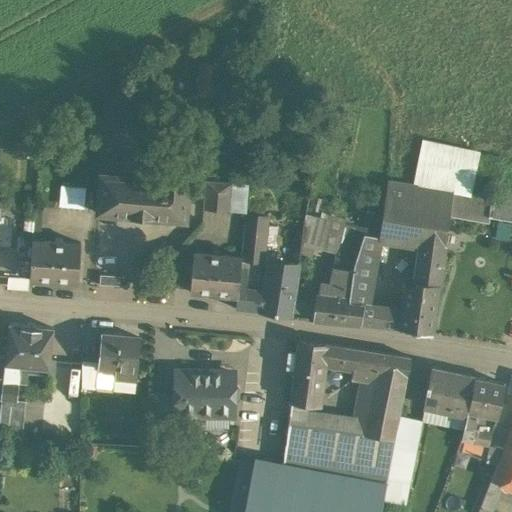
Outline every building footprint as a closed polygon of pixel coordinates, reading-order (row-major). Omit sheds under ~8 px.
[(228,65),(199,63),(196,95),(216,97),(217,84),(226,85),(228,65)] [(136,95),(105,92),(102,132),(125,134),(128,96),(136,96),(136,95)] [(470,193),(476,155),(421,144),(414,183),(453,190),(449,216),(488,223),(490,216),(511,220),(511,193),(490,189),(489,196),(470,193)] [(158,179),(99,174),(96,213),(185,221),(189,180),(158,177),(158,179)] [(247,184),(205,181),(202,209),(244,213),(245,212),(245,203),(247,184)] [(62,204),(87,206),(88,185),(63,183),(62,204)] [(422,243),(445,246),(449,216),(453,190),(414,183),(413,189),(387,185),(384,208),(379,237),(422,243)] [(262,205),(245,203),(245,212),(260,214),(262,205)] [(364,234),(379,237),(384,208),(367,204),(363,226),(346,222),(345,224),(304,214),(300,245),(335,254),(332,266),(353,269),(364,234)] [(260,214),(245,212),(244,213),(241,257),(258,260),(263,215),(260,214)] [(370,307),(379,237),(364,234),(353,269),(348,301),(364,303),(360,325),(399,330),(402,311),(370,307)] [(80,244),(31,240),(29,278),(77,282),(80,244)] [(422,243),(417,282),(439,285),(445,246),(422,243)] [(241,257),(193,252),(189,292),(237,297),(241,257)] [(241,257),(237,297),(236,309),(256,314),(286,316),(294,265),(258,260),(241,257)] [(353,269),(332,266),(329,283),(321,281),(318,293),(316,293),(312,322),(359,327),(360,325),(364,303),(348,301),(353,269)] [(399,330),(431,335),(439,285),(417,282),(406,280),(402,311),(399,330)] [(52,329),(9,324),(4,364),(48,369),(52,329)] [(119,335),(113,335),(101,334),(98,362),(98,369),(115,371),(114,377),(135,379),(139,338),(119,336),(119,335)] [(357,349),(298,341),(297,354),(289,353),(287,369),(295,370),(290,402),(318,406),(324,362),(355,367),(357,349)] [(357,349),(355,367),(324,362),(318,406),(315,426),(362,433),(362,435),(393,440),(399,416),(410,358),(357,349)] [(98,369),(98,362),(81,361),(81,389),(96,390),(98,369)] [(473,378),(431,370),(427,386),(426,386),(425,391),(426,391),(424,400),(467,409),(473,378)] [(232,373),(177,372),(177,396),(176,414),(178,414),(231,415),(231,405),(233,405),(238,399),(238,388),(233,383),(232,383),(232,373)] [(135,379),(114,377),(113,391),(134,393),(135,379)] [(503,384),(473,378),(467,409),(466,411),(478,414),(495,417),(503,384)] [(74,380),(51,379),(49,402),(73,403),(74,380)] [(2,384),(0,400),(16,402),(18,386),(2,384)] [(177,396),(149,395),(148,422),(178,422),(178,414),(176,414),(177,396)] [(478,414),(466,411),(463,426),(476,427),(478,414)] [(393,440),(386,479),(400,482),(410,484),(422,421),(399,416),(393,440)] [(511,422),(509,430),(503,445),(511,447),(511,422)] [(362,433),(315,426),(288,423),(283,463),(255,458),(244,511),(378,511),(381,499),(385,479),(386,479),(393,440),(362,435),(362,433)] [(503,445),(509,430),(493,425),(485,460),(496,463),(503,445)] [(476,427),(463,426),(462,433),(460,439),(483,442),(486,428),(476,427)] [(511,447),(503,445),(496,463),(490,480),(503,485),(511,488),(511,447)] [(399,488),(400,482),(386,479),(385,479),(381,499),(405,504),(409,490),(399,488)] [(490,480),(479,506),(493,511),(503,485),(490,480)]
